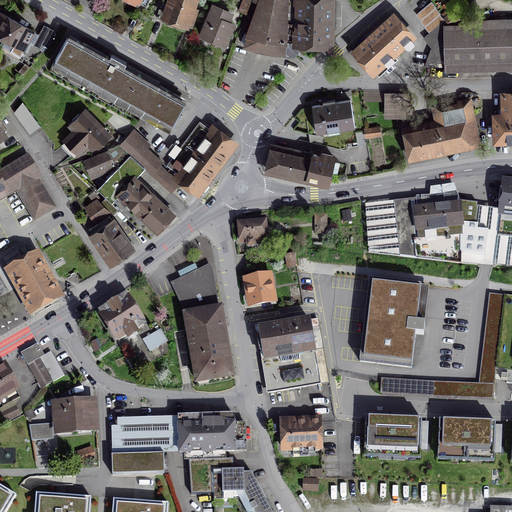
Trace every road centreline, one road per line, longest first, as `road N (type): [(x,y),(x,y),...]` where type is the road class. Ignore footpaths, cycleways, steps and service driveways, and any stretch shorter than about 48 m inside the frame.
road 1 (secondary): [(511,166),(315,195),(256,189)]
road 2 (tertiary): [(258,134),(211,92),(47,0)]
road 3 (residential): [(55,318),(84,366),(114,386),(254,400)]
road 4 (unclassified): [(313,73),(327,80),(511,83)]
road 5 (unknown): [(8,111),(112,280)]
road 6 (residential): [(254,400),(224,236),(207,210)]
road 7 (secondary): [(207,210),(55,318)]
road 8 (residential): [(511,411),(355,399)]
road 9 (unknown): [(152,394),(183,511)]
road 10 (residential): [(254,400),(269,459),(295,511)]
